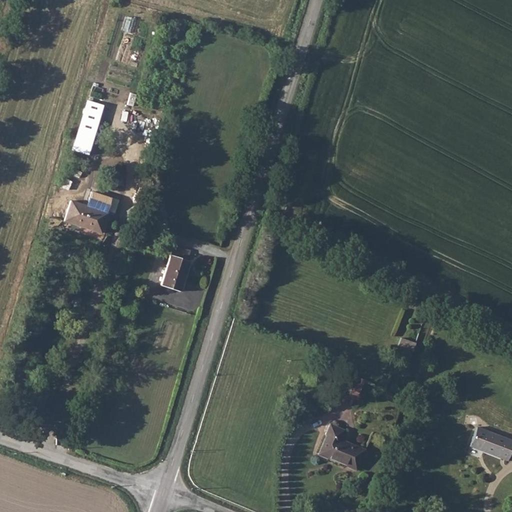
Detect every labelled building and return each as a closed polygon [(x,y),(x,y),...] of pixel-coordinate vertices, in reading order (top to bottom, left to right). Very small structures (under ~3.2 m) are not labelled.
[(88,101),(72,151),(88,156),(104,105),(88,101)] [(70,198),(63,221),(100,233),(108,211),(70,198)] [(199,252),(180,245),(167,285),(187,291),(199,252)] [(399,340),(397,345),(402,347),(400,352),(411,356),(415,346),(399,340)] [(357,371),(350,386),(362,392),(369,376),(357,371)] [(335,415),(320,452),(357,467),(366,447),(342,436),(348,420),(335,415)] [(511,442),(476,428),(469,445),(509,462),(511,452),(511,442)]
